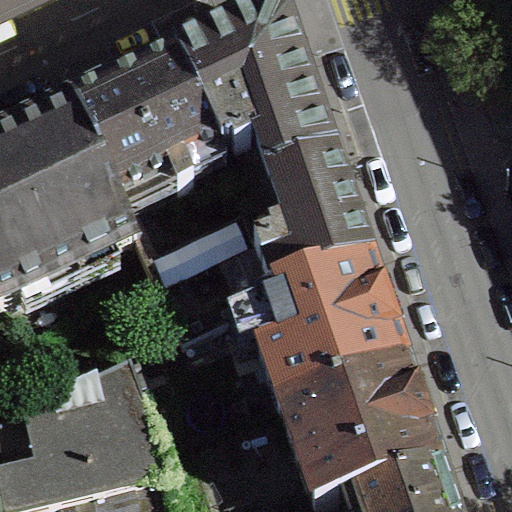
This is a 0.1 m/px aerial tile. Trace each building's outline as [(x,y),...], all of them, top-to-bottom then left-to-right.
[(223,163),(317,122),(286,33),(261,23),(176,63),(223,163)] [(72,112),(72,113),(119,212),(170,188),(177,203),(193,196),(185,181),(220,164),(223,163),(176,63),(103,98),(102,97),(72,112)] [(112,260),(136,248),(119,212),(72,113),(0,147),(0,312),(81,274),(79,270),(110,255),(112,260)] [(273,303),(368,269),(317,122),(223,163),(245,224),(267,286),(273,303)] [(245,224),(146,269),(184,349),(259,314),(274,307),(273,303),(267,286),(245,224)] [(285,388),(292,410),(404,371),(394,343),(396,342),(395,339),(401,336),(389,303),(383,305),(382,302),(380,302),(368,269),(273,303),(274,307),(259,314),(271,349),(257,354),(271,393),(285,388)] [(354,503),(439,473),(428,440),(430,439),(429,436),(435,433),(423,400),(417,402),(416,399),(414,400),(404,371),(292,410),(300,432),(286,436),(299,475),(314,471),(328,511),(340,508),(354,503)] [(78,418),(57,423),(54,409),(0,433),(0,505),(1,511),(67,511),(169,488),(130,374),(74,400),(78,418)] [(356,511),(452,511),(439,473),(354,503),(356,511)] [(296,511),(293,502),(263,511),(296,511)]
